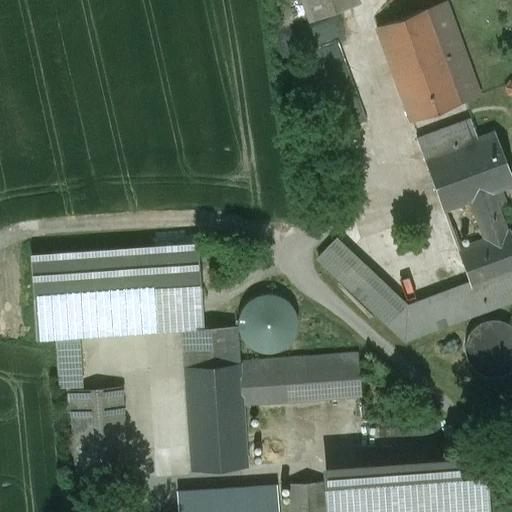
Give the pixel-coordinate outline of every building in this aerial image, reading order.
[(357,0),(302,0),(309,18),(357,0)] [(471,75),(444,2),(426,8),(450,76),(460,102),(479,95),(471,75)] [(426,8),(376,26),(401,95),(450,76),(426,8)] [(450,76),(401,95),(410,121),(460,103),(460,102),(450,76)] [(506,232),(491,192),(495,190),(476,139),(469,119),(417,139),(443,209),(469,200),(484,240),(458,250),(458,251),(470,282),(472,287),(511,272),(511,237),(511,236),(509,231),(506,232)] [(495,132),(476,139),(495,190),(511,185),(495,132)] [(318,259),(387,324),(404,306),(407,305),(336,239),(318,259)] [(196,245),(152,248),(158,328),(201,325),(196,245)] [(152,248),(31,256),(37,337),(158,328),(152,248)] [(511,272),(472,287),(470,282),(458,286),(470,316),(511,300),(511,272)] [(458,286),(435,294),(446,324),(470,316),(458,286)] [(254,349),(305,346),(302,294),(251,297),(254,349)] [(435,294),(407,305),(404,306),(387,324),(404,340),(446,324),(435,294)] [(487,325),(484,326),(482,327),(479,329),(476,331),(474,334),(471,337),(469,342),(468,345),(467,348),(467,352),(467,355),(468,358),(468,361),(470,364),(472,368),(475,372),(479,376),(484,378),(487,380),(492,381),(497,381),(502,380),(506,379),(510,378),(511,376),(511,328),(509,327),(506,325),(501,324),(496,323),(490,324),(487,325)] [(236,327),(182,331),(184,367),(238,363),(236,327)] [(357,355),(304,358),(307,400),(360,396),(357,355)] [(304,358),(238,363),(241,405),(307,400),(304,358)] [(238,363),(184,367),(192,470),(246,466),(241,405),(238,363)] [(120,388),(71,392),(77,472),(125,468),(120,388)] [(324,465),(326,485),(458,475),(457,455),(324,465)] [(458,475),(326,485),(327,511),(487,511),(485,473),(458,475)] [(321,511),(320,483),(290,485),(292,511),(321,511)] [(277,511),(275,486),(177,492),(178,511),(277,511)]
